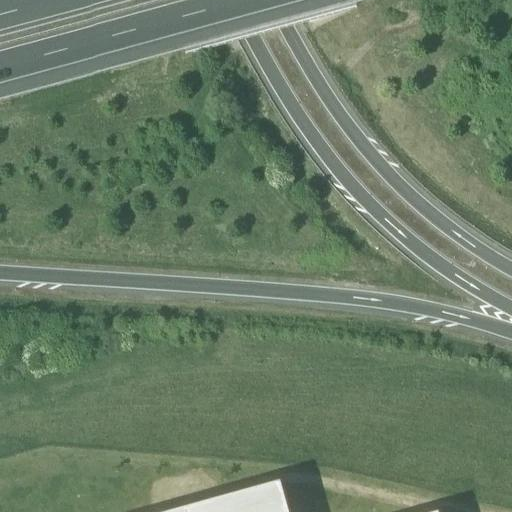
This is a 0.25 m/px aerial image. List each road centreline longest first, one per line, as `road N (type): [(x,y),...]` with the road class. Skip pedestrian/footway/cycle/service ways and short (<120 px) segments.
road 1 (motorway): [(0,273),(348,296),(511,327)]
road 2 (motorway): [(228,0),(295,114),(361,198),(435,263),(511,312)]
road 3 (motorway): [(511,271),(431,214),(360,144),(272,0)]
road 4 (motorway): [(0,70),(265,0)]
road 5 (track): [(151,369),(0,411)]
